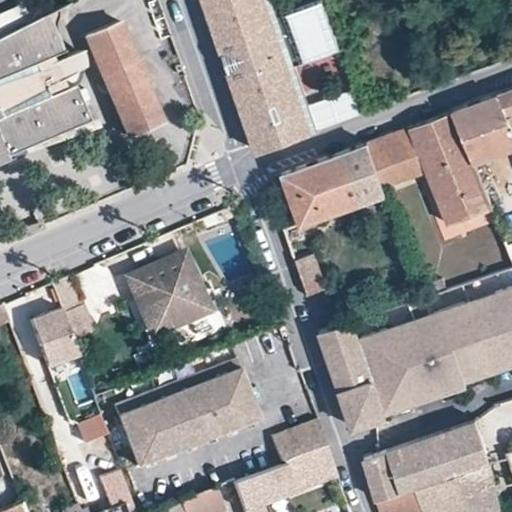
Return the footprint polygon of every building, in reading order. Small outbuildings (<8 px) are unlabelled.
[(270,17),(263,0),(202,0),(255,150),(309,129),(287,66),(270,17)] [(321,0),(320,0),(285,12),(302,61),(339,49),(321,0)] [(0,140),(6,153),(89,117),(85,107),(83,107),(73,82),(65,85),(61,77),(77,67),(79,63),(79,61),(79,60),(79,58),(70,61),(67,54),(55,59),(52,53),(59,49),(54,37),(55,35),(56,34),(57,33),(58,31),(58,29),(57,28),(56,25),(56,24),(56,23),(56,21),(56,20),(57,19),(58,16),(59,13),(59,11),(59,9),(58,8),(57,6),(29,20),(28,17),(0,29),(0,140)] [(270,17),(287,66),(302,61),(285,12),(270,17)] [(135,60),(118,20),(85,34),(128,135),(161,121),(144,82),(148,80),(138,58),(135,60)] [(332,119),(324,82),(309,85),(316,122),(332,119)] [(511,128),(511,88),(497,94),(511,128)] [(501,150),(511,146),(511,128),(497,94),(452,110),(473,161),(501,150)] [(366,142),(382,185),(426,169),(447,223),(492,207),(473,161),(452,110),(366,142)] [(382,185),(366,142),(282,172),(300,223),(384,192),(382,185)] [(511,146),(501,150),(510,170),(511,168),(511,146)] [(21,238),(46,227),(44,225),(42,220),(17,230),(20,235),(21,238)] [(300,236),(297,228),(290,231),(293,239),(300,236)] [(326,287),(313,252),(293,259),(301,282),(305,293),(326,287)] [(182,253),(127,277),(150,332),(205,308),(182,253)] [(511,265),(422,296),(319,332),(334,375),(339,388),(347,412),(352,426),(385,415),(384,410),(465,377),(511,360),(511,265)] [(70,274),(51,282),(73,339),(91,333),(70,274)] [(0,323),(9,320),(3,303),(0,303),(0,323)] [(78,353),(61,307),(29,319),(46,364),(78,353)] [(116,412),(239,367),(235,357),(112,403),(116,412)] [(257,417),(239,367),(116,412),(135,462),(257,417)] [(85,446),(109,440),(104,416),(79,421),(85,446)] [(269,435),(279,460),(325,442),(316,417),(269,435)] [(489,459),(476,420),(363,456),(376,496),(416,483),(454,471),(489,459)] [(223,511),(260,499),(264,510),(339,483),(325,442),(279,460),(140,511),(223,511)] [(501,511),(489,459),(454,471),(468,511),(501,511)] [(100,475),(111,506),(123,501),(126,509),(135,505),(119,468),(100,475)] [(416,483),(427,511),(468,511),(454,471),(416,483)] [(381,511),(427,511),(416,483),(376,496),(381,511)] [(265,511),(264,510),(260,499),(223,511),(265,511)] [(25,511),(21,501),(0,508),(0,511),(25,511)] [(111,506),(95,511),(127,511),(126,509),(123,501),(111,506)] [(80,511),(77,502),(61,508),(61,511),(80,511)]
